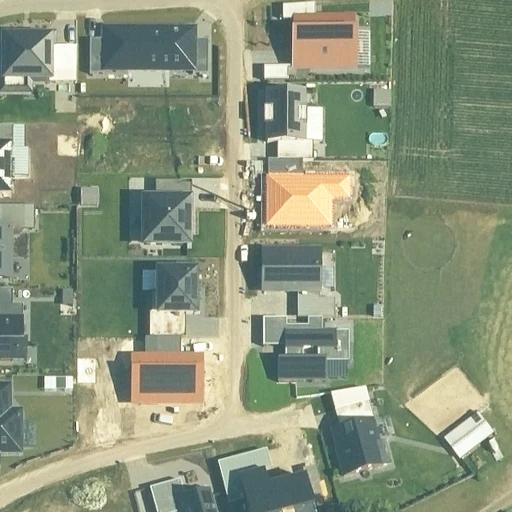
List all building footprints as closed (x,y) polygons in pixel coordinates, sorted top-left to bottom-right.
[(149,23),(97,24),(97,74),(149,74),(149,23)] [(201,23),(149,23),(149,74),(202,73),(201,23)] [(357,32),(292,31),(291,72),(357,72),(357,32)] [(55,34),(0,33),(0,95),(32,95),(32,84),(77,84),(77,47),(55,47),(55,34)] [(302,161),(312,161),(312,142),(322,142),(322,110),(306,110),(306,92),(286,92),(286,143),(276,143),(276,163),(302,161)] [(0,197),(11,197),(11,127),(0,126),(0,197)] [(266,179),(303,179),(302,161),(276,163),(265,163),(266,179)] [(266,179),(263,179),(263,233),(335,233),(335,205),(354,205),(354,179),(303,179),(266,179)] [(140,249),(192,249),(192,181),(153,181),(153,197),(140,197),(140,249)] [(33,207),(0,207),(1,225),(0,224),(0,280),(12,280),(12,278),(29,278),(29,257),(14,257),(13,236),(18,236),(24,231),(34,231),(33,207)] [(321,248),(262,249),(263,294),(298,294),(298,318),(335,318),(334,298),(321,298),(321,248)] [(198,269),(155,269),(156,319),(198,317),(198,269)] [(12,290),(0,290),(0,360),(23,360),(22,305),(13,305),(12,290)] [(282,357),(272,357),(273,384),(327,383),(327,365),(349,365),(349,333),(322,333),(322,323),(309,323),(309,328),(285,329),(285,321),(264,321),(264,348),(282,347),(282,357)] [(144,357),(181,357),(182,341),(144,339),(144,357)] [(131,409),(203,409),(202,357),(181,357),(144,357),(131,358),(131,409)] [(12,383),(0,383),(0,469),(1,470),(1,456),(23,455),(23,410),(12,410),(12,383)] [(330,431),(342,477),(390,465),(384,442),(396,439),(390,416),(375,420),(370,400),(334,409),(339,429),(330,431)] [(444,441),(459,462),(495,435),(479,415),(444,441)] [(268,471),(239,478),(247,511),(318,511),(309,474),(271,483),(268,471)] [(180,481),(150,489),(155,511),(217,511),(211,489),(184,496),(180,481)]
